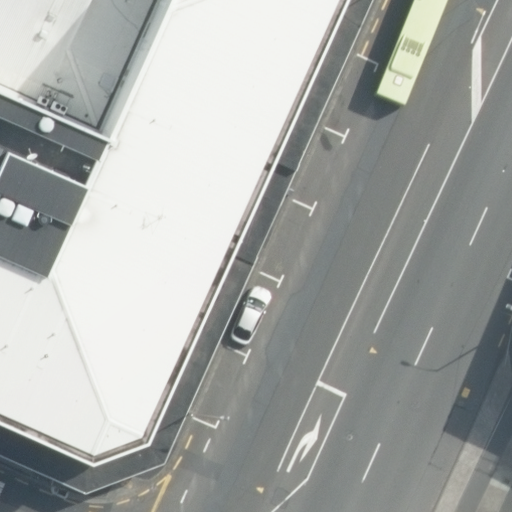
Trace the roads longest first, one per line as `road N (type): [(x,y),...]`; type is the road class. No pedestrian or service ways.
road 1 (secondary): [(333,386),(511,8)]
road 2 (unclassified): [(333,386),(511,465)]
road 3 (secondary): [(278,511),(333,386)]
